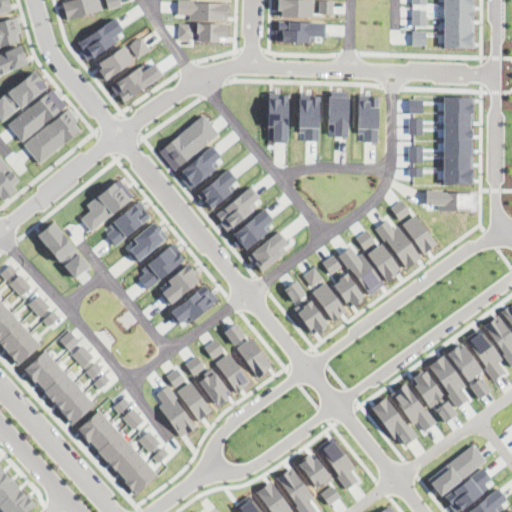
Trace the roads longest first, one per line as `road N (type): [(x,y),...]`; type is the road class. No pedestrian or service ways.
road 1 (residential): [(204,471),(264,460),(511,276),(496,237),(470,245),(224,429),(204,471)]
road 2 (residential): [(35,0),(51,49),(78,87),(428,511)]
road 3 (residential): [(495,73),(234,64),(186,85),(118,132),(0,229)]
road 4 (residential): [(495,0),(496,207),(511,230)]
road 5 (secondary): [(118,511),(0,384)]
road 6 (secondary): [(0,422),(83,511)]
